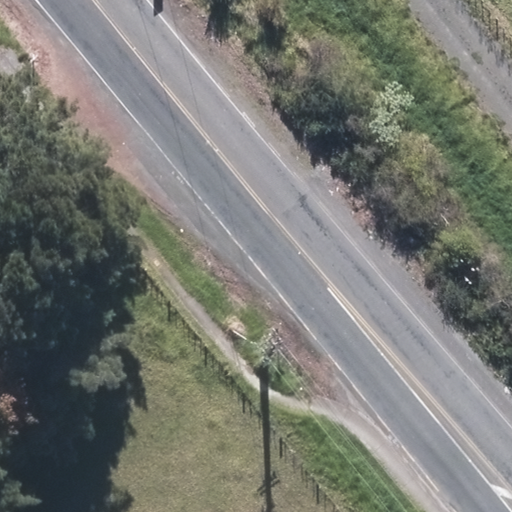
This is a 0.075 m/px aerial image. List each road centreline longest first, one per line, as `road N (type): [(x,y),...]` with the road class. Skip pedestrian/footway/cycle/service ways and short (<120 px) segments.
road 1 (secondary): [(511,508),(92,0)]
road 2 (track): [(170,94),(0,249)]
